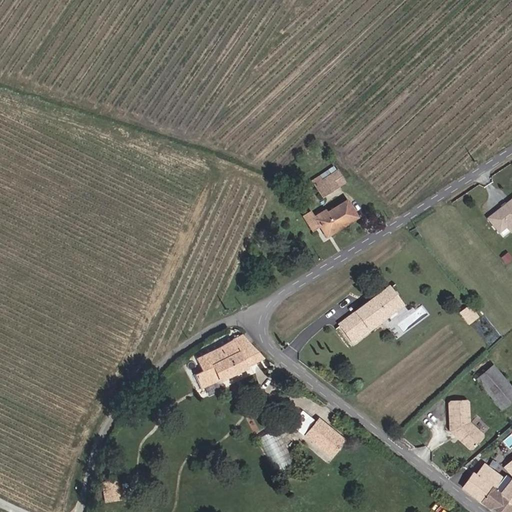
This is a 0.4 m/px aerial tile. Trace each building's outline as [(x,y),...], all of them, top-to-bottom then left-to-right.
[(344,180),(337,168),(330,172),(337,184),(344,180)] [(319,173),(312,178),(321,194),(337,184),(330,172),(322,178),(319,173)] [(357,216),(346,198),(328,209),(327,207),(313,215),(306,219),(315,233),(322,229),(323,230),(330,226),(333,231),(357,216)] [(509,233),(511,230),(511,199),(487,220),(498,234),(505,228),(509,233)] [(303,213),(306,219),(313,215),(310,209),(303,213)] [(323,230),(326,235),(333,231),(330,226),(323,230)] [(507,263),(511,258),(511,257),(509,253),(503,258),(507,263)] [(366,325),(355,333),(346,320),(358,312),(355,309),(337,322),(352,341),(403,304),(388,285),(383,288),(396,306),(367,327),(366,325)] [(366,325),(367,327),(396,306),(383,288),(367,303),(366,301),(355,309),(358,312),(346,320),(355,333),(366,325)] [(472,316),(463,306),(462,307),(470,317),(472,316)] [(470,317),(462,307),(454,313),(462,324),(470,317)] [(195,390),(198,394),(261,357),(244,334),(182,370),(189,379),(183,383),(190,394),(195,390)] [(511,386),(488,365),(474,382),(502,407),(511,396),(511,386)] [(450,400),(448,428),(451,430),(455,431),(458,434),(458,437),(468,447),(471,446),(481,436),(481,432),(468,420),(469,402),(467,402),(467,399),(453,398),(453,401),(450,400)] [(287,426),(291,429),(306,410),(302,407),(287,426)] [(291,429),(300,436),(314,416),(306,410),(291,429)] [(327,457),(339,441),(313,422),(302,437),(327,457)] [(279,430),(260,439),(276,471),(294,462),(279,430)] [(511,457),(503,465),(511,473),(511,457)] [(500,476),(481,462),(471,471),(469,468),(455,480),(479,498),(491,485),(511,502),(511,481),(502,473),(500,476)] [(104,500),(119,497),(115,479),(100,481),(104,500)] [(496,511),(505,511),(511,505),(511,502),(491,485),(479,498),(496,511)]
